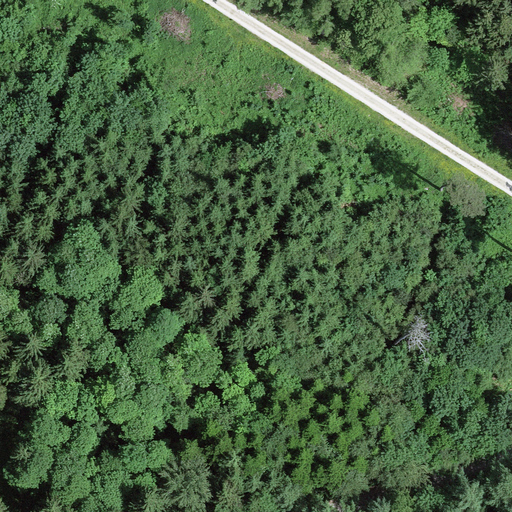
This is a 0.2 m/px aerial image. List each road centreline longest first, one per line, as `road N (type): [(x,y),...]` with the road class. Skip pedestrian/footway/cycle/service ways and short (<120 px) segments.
road 1 (track): [(511,181),(221,0)]
road 2 (track): [(326,511),(511,452)]
